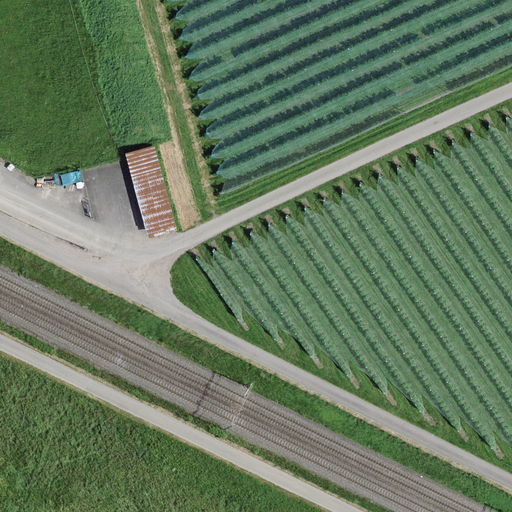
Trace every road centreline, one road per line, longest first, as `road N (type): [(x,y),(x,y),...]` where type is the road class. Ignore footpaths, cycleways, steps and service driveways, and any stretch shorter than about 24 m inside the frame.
road 1 (unclassified): [(111,280),(511,484)]
road 2 (unclassified): [(111,280),(511,90)]
road 3 (unclassified): [(0,341),(344,511)]
road 4 (unclassified): [(0,226),(111,280)]
